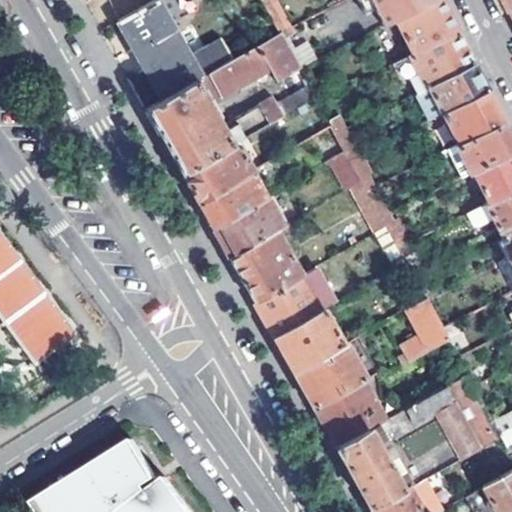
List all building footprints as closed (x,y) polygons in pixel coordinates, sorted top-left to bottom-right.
[(121,21),(140,10),(134,0),(88,0),(87,1),(93,13),(104,31),(121,21)] [(121,21),(166,99),(236,60),(225,41),(193,58),(173,24),(180,19),(176,12),(169,0),(158,0),(140,10),(121,21)] [(181,9),(175,0),(169,0),(176,12),(181,9)] [(277,0),(263,0),(282,34),(293,28),(277,0)] [(377,9),(385,26),(398,20),(438,0),(360,0),(367,14),(377,9)] [(441,0),(438,0),(398,20),(415,54),(459,33),(449,13),(441,0)] [(415,54),(412,55),(429,89),(432,87),(476,66),(468,51),(459,33),(415,54)] [(269,68),(275,81),(301,68),(282,34),(259,47),(269,68)] [(179,165),(183,172),(235,142),(283,115),(277,105),(272,97),(221,126),(216,119),(223,115),(214,98),(269,68),(259,47),(236,60),(166,99),(147,110),(157,127),(167,145),(179,165)] [(476,66),(432,87),(439,100),(446,115),(490,93),(482,78),(476,66)] [(316,96),(310,86),(277,105),(283,115),(304,102),(316,96)] [(420,93),(426,106),(439,100),(432,87),(429,89),(420,93)] [(490,93),(446,115),(462,145),(505,124),(497,108),(490,93)] [(304,102),(320,132),(332,126),(330,122),(316,96),(304,102)] [(348,129),(341,116),(330,122),(332,126),(337,135),(348,129)] [(462,145),(459,147),(465,162),(460,165),(465,178),(471,175),(511,155),(511,137),(511,136),(505,124),(462,145)] [(348,129),(337,135),(347,152),(351,160),(362,155),(348,129)] [(318,148),(313,137),(273,161),(278,171),(318,148)] [(188,182),(200,202),(253,172),(235,142),(183,172),(188,182)] [(347,152),(335,158),(353,188),(364,183),(361,179),(351,160),(347,152)] [(362,155),(351,160),(361,179),(372,174),(362,155)] [(511,155),(471,175),(473,180),(478,178),(491,204),(511,193),(511,155)] [(329,161),(348,192),(352,189),(353,188),(335,158),(329,161)] [(273,161),(253,172),(260,182),(278,171),(273,161)] [(210,221),(213,227),(219,224),(269,196),(260,182),(253,172),(200,202),(203,208),(210,221)] [(353,188),(352,189),(376,233),(388,227),(364,183),(353,188)] [(282,209),(273,193),(269,196),(219,224),(237,255),(283,228),(274,213),(282,209)] [(511,193),(491,204),(488,205),(495,219),(502,231),(511,226),(511,193)] [(471,214),(478,228),(495,219),(488,205),(471,214)] [(283,228),(290,224),(282,209),(274,213),(283,228)] [(237,268),(256,301),(299,277),(303,274),(283,240),(297,232),(292,223),(290,224),(283,228),(237,255),(232,258),(237,268)] [(237,255),(219,224),(213,227),(232,258),(237,255)] [(511,226),(502,231),(506,241),(502,244),(510,260),(511,259),(511,258),(511,226)] [(376,233),(396,270),(408,263),(400,249),(392,235),(388,227),(376,233)] [(413,242),(405,228),(392,235),(400,249),(412,243),(413,242)] [(0,234),(0,309),(37,358),(61,340),(67,348),(72,344),(70,341),(76,335),(0,234)] [(412,243),(400,249),(408,263),(413,273),(426,268),(412,243)] [(426,268),(413,273),(428,299),(439,294),(426,268)] [(270,327),(276,338),(320,313),(299,277),(256,301),(270,327)] [(399,358),(403,364),(449,339),(428,299),(407,311),(420,335),(402,345),(406,354),(399,358)] [(281,348),(296,372),(346,344),(325,310),(320,313),(276,338),(281,348)] [(355,354),(348,343),(346,344),(296,372),(300,381),(303,386),(314,407),(366,379),(375,374),(363,351),(355,354)] [(365,494),(372,507),(424,477),(501,433),(494,420),(481,396),(476,386),(467,371),(387,417),(337,445),(348,465),(356,479),(365,494)] [(326,426),(337,445),(387,417),(366,379),(314,407),(326,426)] [(481,396),(493,390),(487,381),(476,386),(481,396)] [(501,433),(507,444),(511,441),(511,410),(494,420),(501,433)] [(187,511),(164,476),(145,489),(140,482),(151,472),(129,438),(31,505),(35,511),(187,511)] [(511,468),(444,508),(446,511),(494,511),(498,510),(500,511),(511,505),(511,468)] [(374,511),(436,511),(441,510),(424,477),(372,507),(374,511)]
